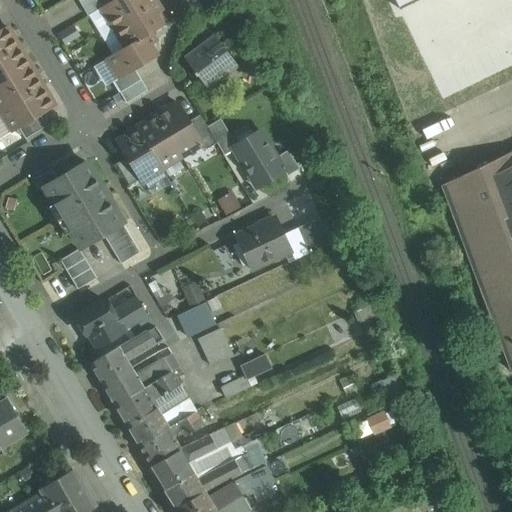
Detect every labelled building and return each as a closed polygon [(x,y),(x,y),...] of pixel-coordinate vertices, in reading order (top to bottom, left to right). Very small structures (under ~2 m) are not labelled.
[(107,0),(89,0),(82,5),(88,16),(102,7),(109,3),(107,0)] [(113,0),(109,3),(102,7),(115,27),(155,2),(153,0),(113,0)] [(155,2),(115,27),(126,46),(126,47),(149,33),(150,33),(163,25),(156,15),(161,12),(155,2)] [(0,57),(18,47),(6,26),(0,29),(0,57)] [(149,33),(126,47),(126,46),(108,57),(120,77),(121,78),(135,69),(157,56),(150,45),(155,42),(150,33),(149,33)] [(237,65),(215,36),(185,59),(195,72),(194,73),(196,76),(197,75),(207,88),(237,65)] [(18,47),(0,57),(0,84),(30,66),(18,47)] [(30,66),(0,84),(0,108),(1,111),(42,86),(30,66)] [(135,69),(121,78),(120,77),(113,82),(120,92),(141,80),(135,69)] [(141,80),(120,92),(126,103),(147,90),(141,80)] [(42,86),(1,111),(14,131),(19,128),(40,115),(54,106),(42,86)] [(189,121),(178,103),(158,116),(182,155),(202,143),(189,121)] [(40,115),(19,128),(25,139),(47,126),(40,115)] [(207,127),(200,115),(189,121),(202,143),(206,150),(217,143),(207,127)] [(182,155),(158,116),(137,128),(138,130),(139,129),(162,167),(182,155)] [(221,119),(207,127),(217,143),(224,155),(234,149),(232,147),(236,144),(221,119)] [(162,167),(139,129),(138,130),(118,142),(127,157),(140,179),(142,181),(163,169),(162,167)] [(236,144),(232,147),(234,149),(257,188),(284,171),(276,157),(260,130),(236,144)] [(288,150),(276,157),(284,171),(287,176),(299,169),(288,150)] [(511,151),(442,185),(511,371),(511,370),(511,151)] [(140,179),(127,157),(117,164),(129,185),(140,179)] [(101,187),(85,162),(57,178),(46,185),(83,247),(103,235),(122,224),(107,198),(109,197),(102,186),(101,187)] [(51,168),(33,179),(39,190),(46,185),(57,178),(51,168)] [(331,243),(319,217),(298,227),(309,253),(331,243)] [(276,219),(237,237),(251,268),(290,249),(295,260),(309,253),(298,227),(283,235),(276,219)] [(122,224),(103,235),(121,264),(140,252),(122,224)] [(96,278),(79,249),(60,260),(78,289),(96,278)] [(106,301),(77,319),(86,334),(89,333),(97,346),(123,330),(147,314),(137,298),(113,313),(106,301)] [(172,316),(181,338),(218,323),(210,302),(172,316)] [(370,305),(354,312),(359,323),(374,316),(370,305)] [(147,314),(123,330),(129,340),(147,330),(154,326),(147,314)] [(129,340),(90,364),(103,385),(132,368),(127,360),(142,352),(147,359),(160,351),(169,347),(155,326),(154,326),(147,330),(129,340)] [(220,329),(198,339),(206,355),(228,345),(220,329)] [(228,345),(206,355),(211,366),(233,356),(228,345)] [(180,367),(172,353),(164,358),(172,371),(180,367)] [(244,362),(249,376),(273,368),(269,354),(244,362)] [(164,358),(136,375),(132,368),(103,385),(115,405),(172,371),(164,358)] [(172,371),(115,405),(127,425),(156,408),(152,401),(163,394),(180,385),(172,371)] [(245,376),(221,387),(226,398),(250,387),(245,376)] [(180,385),(163,394),(168,401),(184,391),(180,385)] [(0,402),(0,441),(3,447),(27,433),(19,419),(20,419),(15,411),(14,411),(7,398),(0,402)] [(156,408),(127,425),(139,445),(196,412),(188,398),(169,410),(173,415),(164,421),(156,408)] [(368,417),(374,432),(392,424),(386,409),(368,417)] [(196,412),(139,445),(151,466),(180,449),(173,436),(182,430),(184,437),(204,425),(196,412)] [(224,428),(210,435),(217,447),(230,441),(224,428)] [(210,435),(180,449),(187,461),(217,447),(210,435)] [(249,437),(235,443),(232,446),(233,450),(251,441),(249,437)] [(180,449),(151,466),(165,489),(192,472),(193,472),(187,461),(180,449)] [(250,470),(243,455),(235,459),(242,474),(250,470)] [(192,472),(165,489),(177,508),(205,492),(242,474),(235,459),(201,476),(197,469),(193,472),(192,472)] [(57,479),(76,511),(86,511),(95,507),(72,469),(57,479)] [(250,475),(235,483),(242,495),(249,492),(258,488),(250,475)] [(76,511),(57,479),(41,488),(44,493),(45,493),(56,511),(76,511)] [(205,492),(177,508),(179,511),(212,511),(242,495),(235,483),(209,498),(205,492)] [(271,492),(258,499),(265,511),(266,511),(279,506),(271,492)] [(44,493),(13,511),(56,511),(45,493),(44,493)] [(242,495),(212,511),(243,511),(250,508),(242,495)]
